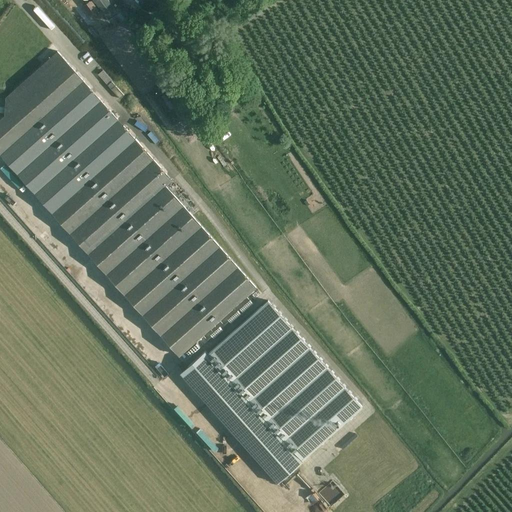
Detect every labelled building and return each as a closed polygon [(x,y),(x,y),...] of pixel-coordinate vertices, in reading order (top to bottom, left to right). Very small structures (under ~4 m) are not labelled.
[(91,0),(83,6),(90,16),(98,10),(91,0)] [(93,0),(95,3),(104,15),(114,7),(108,0),(93,0)] [(129,16),(124,10),(121,12),(126,18),(129,16)] [(95,38),(98,35),(90,26),(87,29),(95,38)] [(202,32),(194,37),(206,56),(215,50),(202,32)] [(89,253),(181,353),(258,285),(166,185),(172,180),(83,80),(57,51),(6,96),(5,114),(0,117),(0,153),(8,162),(89,253)] [(124,94),(112,81),(108,85),(120,98),(124,94)] [(295,331),(268,301),(207,354),(205,350),(181,372),(205,398),(278,482),(363,406),(296,330),(295,331)] [(330,506),(345,494),(333,481),(319,493),(330,506)]
